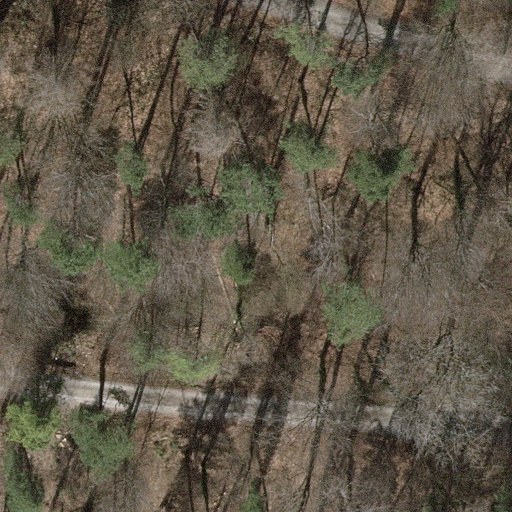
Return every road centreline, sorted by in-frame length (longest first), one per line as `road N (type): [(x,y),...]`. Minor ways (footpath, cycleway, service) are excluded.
road 1 (track): [(511,430),(0,382)]
road 2 (track): [(511,72),(272,0)]
